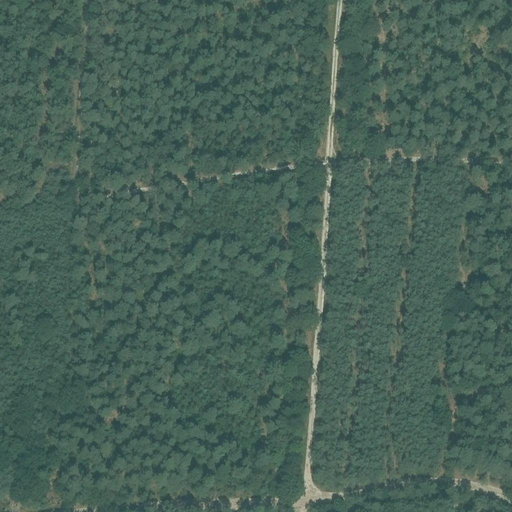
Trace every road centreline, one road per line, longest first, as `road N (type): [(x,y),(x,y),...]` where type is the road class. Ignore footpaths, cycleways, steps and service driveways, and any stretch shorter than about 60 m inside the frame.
road 1 (track): [(82,0),(75,186),(84,192),(322,162)]
road 2 (track): [(299,502),(322,162)]
road 3 (track): [(511,501),(429,484),(299,502)]
road 4 (track): [(299,502),(92,511)]
road 5 (track): [(511,164),(322,162)]
road 6 (track): [(322,162),(335,0)]
